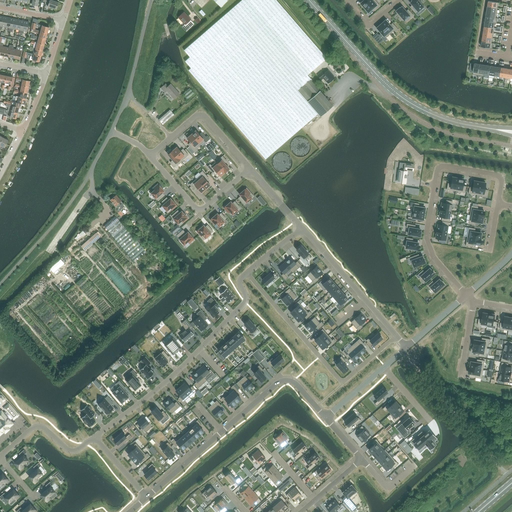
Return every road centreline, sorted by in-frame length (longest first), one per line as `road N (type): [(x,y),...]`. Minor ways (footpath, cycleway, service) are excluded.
road 1 (residential): [(326,417),(296,384),(280,381),(146,497)]
road 2 (residential): [(246,272),(239,281),(243,304),(165,382),(94,437)]
road 3 (residential): [(465,296),(427,243),(437,168),(497,175),(497,203)]
road 4 (tertiary): [(481,127),(398,94),(308,0)]
road 5 (residential): [(246,272),(339,380),(395,336)]
road 6 (residential): [(395,336),(302,228)]
road 7 (residential): [(250,168),(199,210),(149,155)]
road 8 (residential): [(149,155),(201,115),(250,168)]
road 9 (unclassified): [(151,0),(110,131)]
road 10 (residential): [(94,437),(70,451),(34,426),(0,458)]
